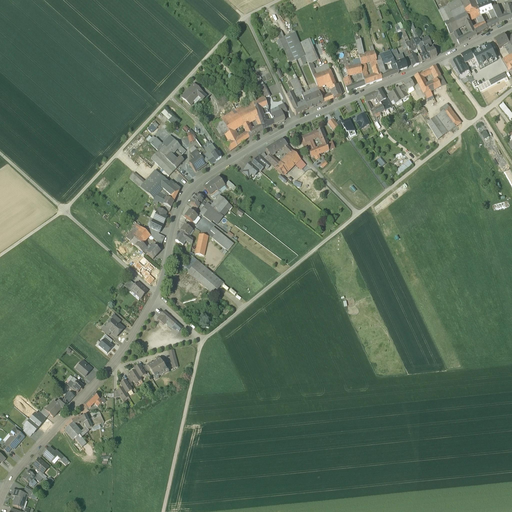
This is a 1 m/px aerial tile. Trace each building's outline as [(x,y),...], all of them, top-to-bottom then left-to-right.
[(459,0),(460,1),(466,13),(467,17),(471,15),(472,17),(475,16),(480,14),(481,14),(478,6),(475,0),(459,0)] [(460,1),(447,7),(453,20),(466,13),(460,1)] [(508,15),(506,16),(503,17),(504,21),(504,22),(511,19),(511,9),(510,4),(509,1),(504,3),(505,7),(507,12),(508,15)] [(478,6),(481,14),(480,14),(481,16),(488,13),(488,12),(493,11),(492,9),(490,3),(490,2),(489,2),(485,4),(478,6)] [(496,7),(492,9),(493,11),(497,19),(502,17),(497,6),(496,7)] [(453,20),(447,7),(439,11),(445,24),(453,20)] [(492,21),(485,24),(488,29),(499,24),(497,19),(493,11),(488,12),(488,13),(492,21)] [(453,20),(445,24),(449,34),(453,32),(457,30),(466,26),(471,23),(470,22),(468,18),(467,17),(466,13),(453,20)] [(480,25),(474,29),(477,35),(488,29),(485,24),(481,16),(480,14),(475,16),(477,19),(480,25)] [(471,23),(466,26),(467,29),(470,34),(472,38),(477,36),(477,35),(474,29),(471,23)] [(472,38),(470,34),(461,38),(457,30),(453,32),(457,41),(459,45),(472,38)] [(284,38),(279,40),(289,63),(301,58),(305,57),(299,44),(295,33),(284,38)] [(507,39),(504,35),(494,40),(499,49),(504,46),(509,43),(507,39)] [(428,38),(420,42),(421,44),(422,44),(424,48),(427,47),(427,46),(431,44),(428,38)] [(416,40),(413,41),(416,49),(417,51),(420,50),(423,55),(419,57),(422,63),(430,60),(430,59),(424,48),(422,44),(421,44),(420,42),(419,39),(416,40)] [(309,40),(299,44),(305,57),(306,59),(315,55),(309,40)] [(360,41),(355,42),(359,56),(364,55),(360,41)] [(413,41),(405,45),(407,48),(409,52),(412,51),(416,49),(413,41)] [(489,46),(472,55),(476,63),(479,68),(496,58),(489,46)] [(433,49),(429,50),(427,47),(424,48),(430,59),(437,56),(433,49)] [(418,65),(414,55),(412,51),(409,52),(410,57),(408,57),(413,67),(418,65)] [(472,55),(470,51),(461,56),(461,57),(465,64),(470,61),(474,59),(472,55)] [(390,52),(379,56),(381,61),(382,65),(390,63),(393,71),(392,71),(394,76),(398,74),(397,72),(394,64),(394,62),(392,58),(390,52)] [(364,55),(359,56),(359,60),(361,65),(365,64),(370,63),(376,62),(374,53),(371,54),(364,55)] [(400,62),(394,64),(397,72),(407,68),(402,54),(398,56),(397,56),(400,62)] [(315,55),(306,59),(307,62),(308,65),(313,63),(318,61),(315,55)] [(465,64),(461,57),(453,61),(457,68),(460,75),(461,75),(469,71),(465,64)] [(365,64),(361,65),(362,74),(364,81),(363,81),(365,86),(373,84),(371,78),(368,80),(365,64)] [(327,66),(315,70),(317,75),(313,76),(319,92),(322,99),(325,98),(321,87),(326,85),(328,89),(337,86),(336,83),(334,83),(327,66)] [(354,67),(345,69),(347,76),(357,74),(362,73),(360,66),(354,67)] [(384,74),(381,66),(377,67),(382,80),(394,76),(392,71),(384,74)] [(377,67),(372,69),(375,77),(371,78),(373,84),(382,80),(377,67)] [(440,77),(435,67),(429,70),(431,73),(435,80),(440,77)] [(427,71),(414,77),(416,81),(422,78),(429,75),(427,71)] [(507,78),(504,73),(478,87),(480,92),(507,78)] [(351,87),(348,77),(343,79),(346,88),(345,88),(347,93),(357,90),(355,85),(351,87)] [(435,80),(426,85),(429,91),(430,92),(445,84),(442,78),(441,78),(440,77),(435,80)] [(426,85),(422,78),(416,81),(424,94),(429,91),(426,85)] [(409,80),(402,84),(404,86),(407,91),(414,87),(409,80)] [(190,89),(185,95),(185,94),(181,98),(190,106),(194,103),(193,102),(198,96),(201,99),(200,100),(202,102),(206,97),(193,85),(190,89)] [(337,86),(328,89),(328,90),(329,89),(332,95),(333,99),(341,96),(337,86)] [(298,90),(287,95),(289,100),(294,98),(302,96),(301,92),(302,92),(301,88),(298,90)] [(401,88),(395,91),(401,101),(407,97),(405,94),(401,88)] [(385,100),(380,90),(374,93),(377,98),(380,103),(385,100)] [(395,91),(389,94),(389,95),(393,101),(395,104),(401,101),(395,91)] [(317,93),(316,93),(313,94),(312,95),(311,96),(315,106),(321,104),(320,104),(323,103),(319,92),(317,93)] [(431,94),(425,97),(429,104),(434,101),(431,94)] [(370,95),(363,98),(365,103),(367,102),(373,100),(370,95)] [(311,96),(303,99),(304,102),(307,110),(308,110),(308,109),(310,108),(310,109),(315,106),(311,96)] [(304,102),(297,105),(294,98),(289,100),(294,110),(293,110),(296,115),(307,110),(304,102)] [(264,99),(253,103),(253,107),(255,112),(266,108),(267,107),(264,99)] [(240,108),(235,111),(237,115),(238,115),(253,107),(253,103),(253,102),(240,108)] [(388,107),(386,103),(383,105),(381,105),(381,106),(382,106),(384,112),(389,109),(388,107)] [(511,117),(511,112),(503,103),(499,106),(511,119),(511,117)] [(283,105),(278,108),(280,112),(281,114),(286,112),(283,105)] [(372,111),(369,112),(372,117),(376,116),(377,118),(380,116),(379,114),(384,112),(382,106),(381,106),(372,111)] [(253,107),(238,115),(244,125),(244,126),(243,127),(248,124),(255,121),(258,119),(257,118),(255,112),(253,107)] [(278,107),(268,111),(270,116),(280,112),(278,108),(278,107)] [(266,108),(255,112),(257,118),(262,116),(268,114),(266,108)] [(460,124),(448,108),(441,113),(453,129),(460,124)] [(173,126),(177,121),(166,109),(161,113),(173,126)] [(235,111),(221,119),(229,133),(225,135),(225,136),(229,142),(237,138),(233,131),(244,125),(238,115),(237,115),(235,111)] [(280,112),(270,116),(272,121),(274,125),(284,121),(281,114),(280,112)] [(453,129),(441,113),(436,117),(447,133),(453,129)] [(364,115),(358,118),(358,120),(359,122),(362,128),(369,125),(364,115)] [(262,116),(257,118),(258,119),(263,131),(267,128),(266,124),(262,116)] [(447,133),(436,117),(427,123),(437,140),(447,133)] [(221,119),(217,121),(213,124),(221,138),(225,136),(225,135),(229,133),(221,119)] [(263,131),(258,119),(255,121),(258,128),(260,132),(263,131)] [(333,131),(338,127),(333,120),(328,124),(333,131)] [(340,121),(336,124),(338,127),(341,131),(344,130),(341,124),(340,121)] [(341,124),(344,130),(344,129),(346,133),(347,132),(350,138),(355,135),(348,121),(341,124)] [(251,132),(248,124),(243,127),(246,133),(249,139),(257,134),(255,130),(251,132)] [(152,134),(156,130),(152,126),(148,130),(152,134)] [(322,130),(316,132),(319,138),(322,146),(326,144),(327,144),(322,130)] [(313,134),(302,138),(305,144),(312,141),(315,139),(313,134)] [(237,138),(229,142),(225,144),(230,152),(246,141),(243,136),(237,140),(237,138)] [(162,146),(155,139),(150,144),(158,152),(161,155),(174,141),(170,137),(162,146)] [(281,140),(266,149),(270,156),(282,149),(286,146),(287,146),(281,140)] [(174,141),(161,155),(172,166),(176,162),(171,157),(172,156),(171,155),(176,149),(179,146),(174,141)] [(312,141),(305,144),(308,151),(312,150),(312,151),(316,149),(312,141)] [(221,158),(216,152),(212,145),(204,151),(206,155),(204,156),(209,163),(211,165),(216,162),(221,158)] [(316,149),(312,151),(312,150),(308,151),(310,156),(311,157),(311,158),(328,151),(326,145),(316,149)] [(186,152),(179,146),(176,149),(182,155),(186,152)] [(286,146),(282,149),(289,155),(292,152),(286,146)] [(204,151),(201,148),(196,151),(206,165),(209,163),(204,156),(206,155),(204,151)] [(206,165),(196,151),(191,155),(194,160),(189,164),(195,173),(206,165)] [(172,166),(161,155),(158,152),(151,159),(169,177),(176,170),(172,166)] [(279,165),(274,169),(283,177),(287,173),(295,165),(300,160),(292,152),(279,165)] [(257,160),(265,167),(267,169),(270,165),(264,159),(260,156),(257,160)] [(266,158),(264,159),(270,165),(274,169),(279,165),(270,156),(266,158)] [(176,162),(172,166),(176,170),(184,161),(180,158),(177,161),(176,162)] [(265,167),(257,160),(256,159),(251,165),(259,171),(260,172),(265,167)] [(305,165),(300,160),(295,165),(300,170),(305,165)] [(409,161),(398,170),(399,172),(411,164),(409,161)] [(251,165),(250,164),(245,169),(245,170),(245,169),(251,175),(254,177),(259,171),(251,165)] [(251,175),(245,169),(245,170),(242,173),(248,179),(251,175)] [(169,196),(173,188),(169,184),(170,183),(168,182),(161,176),(160,174),(159,175),(155,171),(145,183),(140,188),(153,200),(158,194),(162,189),(169,196)] [(134,173),(129,179),(134,183),(139,177),(134,173)] [(296,181),(287,173),(283,177),(292,185),(296,181)] [(285,185),(287,183),(281,176),(279,178),(285,185)] [(145,183),(139,177),(134,183),(140,188),(145,183)] [(224,186),(218,178),(211,184),(217,192),(224,186)] [(217,192),(211,184),(204,189),(211,197),(217,192)] [(173,188),(169,196),(171,197),(169,200),(173,202),(178,192),(173,188)] [(219,193),(217,192),(211,197),(211,198),(216,201),(219,197),(221,195),(219,193)] [(166,198),(158,194),(153,200),(155,200),(158,202),(161,204),(163,205),(166,198)] [(199,198),(196,196),(190,203),(197,209),(201,204),(203,201),(201,200),(202,199),(200,197),(199,198)] [(219,197),(216,201),(211,207),(219,214),(227,204),(219,197)] [(169,200),(166,198),(163,205),(166,207),(170,209),(173,202),(169,200)] [(212,205),(206,198),(203,201),(210,207),(212,205)] [(219,214),(211,207),(210,207),(203,201),(201,204),(204,206),(203,207),(208,211),(216,218),(219,214)] [(227,204),(219,214),(223,217),(231,207),(227,204)] [(193,214),(189,211),(185,217),(194,225),(199,218),(193,214)] [(216,218),(208,211),(205,215),(218,224),(223,218),(223,217),(219,214),(216,218)] [(165,217),(157,213),(153,220),(163,225),(166,218),(165,217)] [(158,235),(163,225),(153,220),(149,229),(146,233),(155,241),(158,235)] [(192,231),(185,225),(180,232),(181,232),(187,236),(188,237),(192,231)] [(134,228),(125,238),(130,242),(133,238),(141,229),(138,226),(135,229),(134,228)] [(233,244),(213,228),(207,235),(228,251),(233,244)] [(150,236),(141,229),(133,238),(142,245),(148,238),(150,236)] [(181,232),(175,241),(181,245),(184,241),(187,236),(181,232)] [(155,241),(161,246),(164,238),(158,235),(155,241)] [(198,241),(195,255),(203,257),(208,237),(199,235),(198,241)] [(188,237),(187,236),(184,241),(192,245),(193,240),(188,237)] [(142,245),(133,238),(130,242),(142,253),(146,249),(142,245)] [(153,246),(149,251),(146,249),(142,253),(145,256),(146,254),(153,260),(160,252),(153,246)] [(142,258),(134,267),(147,278),(150,274),(149,273),(154,268),(142,258)] [(186,267),(190,270),(195,264),(191,261),(186,267)] [(223,283),(197,261),(195,264),(190,270),(187,273),(213,295),(223,283)] [(135,286),(129,281),(124,286),(130,292),(135,286)] [(147,292),(137,283),(135,286),(130,292),(139,300),(147,292)] [(195,284),(183,298),(191,305),(203,291),(195,284)] [(164,326),(165,324),(171,330),(173,327),(179,332),(182,328),(176,324),(163,312),(157,319),(164,326)] [(114,316),(111,319),(113,320),(105,329),(104,327),(101,330),(108,336),(110,333),(116,338),(123,329),(118,324),(120,322),(114,316)] [(152,335),(160,338),(162,333),(154,330),(152,335)] [(109,345),(112,342),(105,336),(102,339),(104,340),(109,345)] [(113,348),(109,345),(104,340),(98,347),(107,354),(113,348)] [(178,368),(173,351),(168,352),(172,369),(178,368)] [(159,360),(158,359),(156,361),(156,362),(153,363),(161,376),(164,374),(164,373),(167,371),(159,360)] [(91,369),(83,362),(81,364),(89,371),(91,369)] [(161,376),(153,363),(151,365),(150,364),(147,366),(148,367),(147,367),(149,370),(155,379),(157,377),(158,378),(161,376)] [(81,364),(76,370),(85,378),(90,372),(89,371),(81,364)] [(135,372),(129,375),(133,382),(135,385),(141,381),(140,379),(145,375),(144,373),(141,368),(139,366),(133,369),(135,372)] [(73,378),(67,385),(71,389),(77,382),(73,378)] [(122,389),(116,392),(120,398),(122,402),(128,398),(126,395),(132,391),(130,388),(126,383),(125,381),(119,385),(122,389)] [(71,389),(74,392),(75,391),(78,393),(83,387),(77,382),(71,389)] [(69,393),(62,401),(67,406),(74,397),(69,393)] [(100,400),(94,395),(83,406),(87,410),(94,404),(97,408),(102,403),(100,400)] [(62,401),(60,400),(56,405),(61,410),(62,411),(67,406),(62,401)] [(56,405),(53,403),(45,411),(45,412),(49,415),(53,419),(61,410),(56,405)] [(49,415),(45,412),(45,411),(43,410),(40,413),(47,418),(49,415)] [(47,418),(40,413),(37,416),(43,422),(47,418)] [(30,421),(38,428),(43,422),(37,416),(35,415),(30,421)] [(89,422),(86,415),(81,417),(82,420),(86,428),(87,431),(104,423),(100,417),(89,422)] [(78,417),(71,421),(73,424),(75,425),(77,424),(79,423),(82,420),(81,417),(80,416),(78,417)] [(38,428),(30,421),(24,427),(26,428),(33,434),(38,428)] [(73,424),(70,426),(79,436),(81,435),(80,434),(73,424)] [(79,436),(70,426),(64,431),(74,441),(75,440),(79,437),(79,436)] [(33,434),(26,428),(23,432),(29,438),(33,434)] [(86,428),(80,434),(81,435),(79,436),(79,437),(81,439),(88,432),(87,431),(86,428)] [(23,438),(14,430),(10,436),(11,437),(6,444),(11,449),(13,450),(23,438)] [(106,436),(93,443),(95,446),(98,451),(105,448),(103,445),(109,442),(106,436)] [(81,439),(79,437),(75,440),(82,448),(86,445),(81,439)] [(6,444),(2,449),(7,453),(11,449),(6,444)] [(55,455),(49,449),(43,456),(51,462),(56,457),(57,456),(55,455)] [(67,461),(58,453),(55,455),(57,456),(56,457),(64,464),(67,461)] [(48,468),(39,460),(33,467),(39,472),(42,475),(42,474),(48,468)] [(34,477),(28,472),(22,479),(29,485),(34,479),(35,478),(34,477)] [(46,478),(42,474),(42,475),(39,472),(37,475),(43,479),(44,481),(46,478)] [(43,479),(37,475),(34,477),(35,478),(34,479),(39,483),(43,479)] [(33,493),(25,489),(23,494),(27,496),(27,498),(31,499),(33,493)] [(23,494),(14,491),(12,496),(15,497),(12,506),(23,509),(27,498),(27,496),(23,494)]
